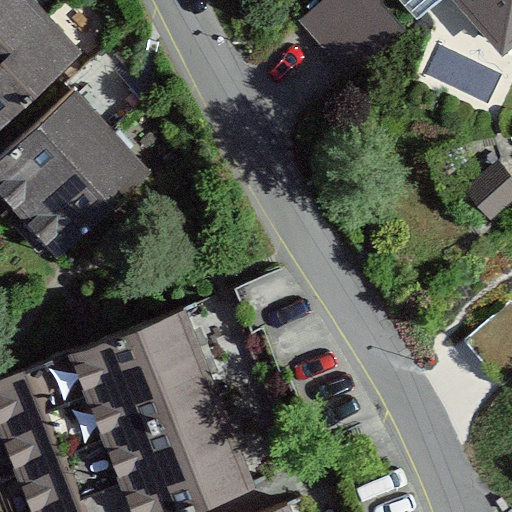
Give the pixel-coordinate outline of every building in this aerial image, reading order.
[(23,0),(0,0),(0,140),(83,65),(23,0)] [(351,65),(395,25),(372,0),(319,0),(304,14),(351,65)] [(511,0),(400,0),(421,24),(452,4),(505,57),(511,50),(511,0)] [(158,194),(72,100),(0,165),(0,221),(59,285),(158,194)] [(183,321),(58,369),(113,511),(233,511),(253,505),(183,321)] [(76,511),(26,379),(0,389),(0,464),(18,511),(76,511)]
